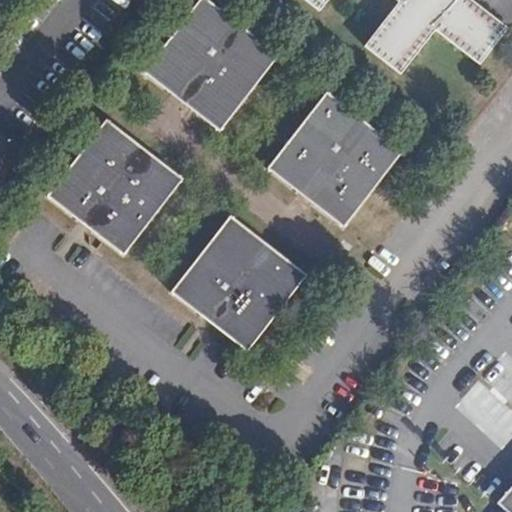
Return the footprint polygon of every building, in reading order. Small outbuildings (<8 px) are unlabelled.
[(199,0),(142,73),(218,132),(277,57),(203,0),(199,0)] [(364,49),(399,77),(434,33),(478,68),(507,32),(466,0),(300,0),(318,14),(328,0),(391,0),(397,5),(364,49)] [(266,169),(343,228),(401,153),(325,93),(266,169)] [(44,196),(122,257),(181,180),(104,121),(44,196)] [(170,293),(247,352),(306,276),(229,217),(170,293)] [(511,511),(511,493),(500,507),(504,511),(511,511)]
